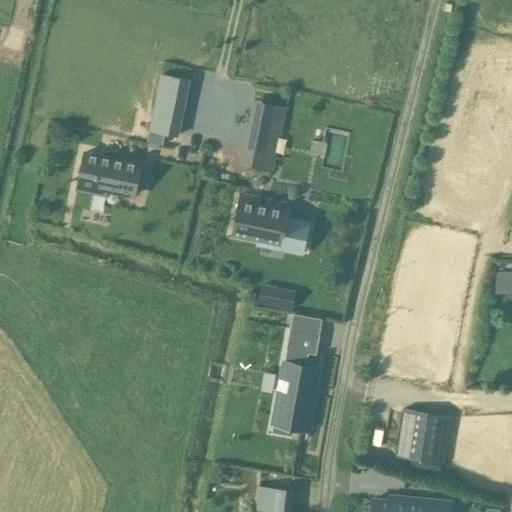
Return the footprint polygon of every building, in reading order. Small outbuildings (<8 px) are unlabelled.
[(189,77),(161,72),(150,127),(178,133),(189,77)] [(270,157),(275,132),(279,133),(284,108),(277,107),(275,118),(251,113),(244,151),(258,154),(255,166),(271,170),(274,157),(270,157)] [(116,159),(84,153),(78,184),(96,187),(106,190),(134,195),(141,164),(116,159)] [(255,204),(257,198),(241,194),(233,233),(303,248),(308,223),(286,219),(288,211),(255,204)] [(511,291),(511,270),(498,270),(498,292),(511,291)] [(262,300),(295,309),(300,291),(266,283),(262,300)] [(308,432),(319,371),(305,369),(308,355),(315,357),(319,337),(289,331),(274,413),(290,416),(288,428),(308,432)] [(396,455),(444,463),(452,415),(404,407),(396,455)] [(290,511),(291,509),(272,508),(274,488),(259,486),(256,509),(262,509),(262,511),(290,511)] [(448,511),(449,503),(402,498),(402,502),(372,499),(370,511),(448,511)]
